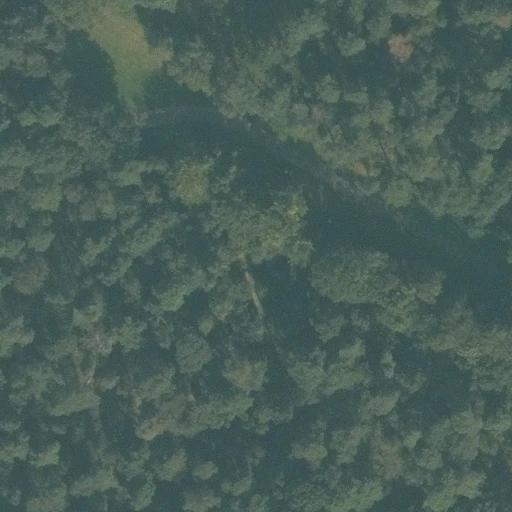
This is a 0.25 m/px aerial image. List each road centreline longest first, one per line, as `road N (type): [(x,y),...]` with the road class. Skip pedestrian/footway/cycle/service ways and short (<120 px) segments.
road 1 (unclassified): [(511,280),(226,118),(154,117),(55,170),(0,182)]
road 2 (track): [(5,0),(126,132)]
